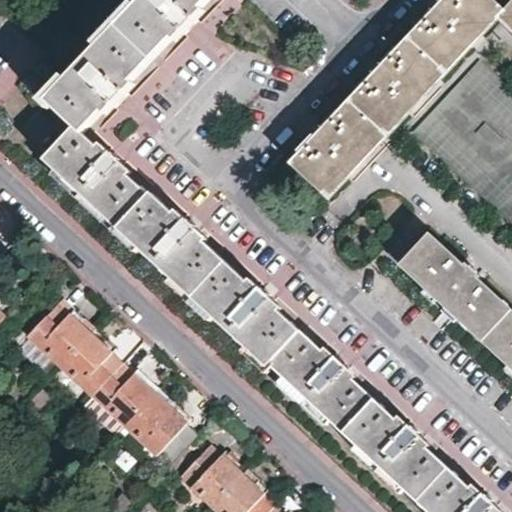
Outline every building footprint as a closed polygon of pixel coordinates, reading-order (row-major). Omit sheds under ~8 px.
[(75,127),(82,134),(107,109),(111,113),(121,102),(132,90),(128,86),(178,34),(182,37),(195,24),(205,13),(201,9),(209,0),(143,0),(48,100),(75,127)] [(320,137),(297,163),(332,197),(505,12),(511,18),(511,3),(507,9),(496,0),(449,0),(445,4),(443,3),(439,7),(435,11),(437,13),(388,66),(385,63),(381,68),(376,73),(379,75),(330,128),(328,125),(324,130),(318,135),(320,137)] [(511,83),(485,58),(421,127),(511,214),(511,83)] [(54,128),(37,112),(22,128),(39,144),(54,128)] [(82,134),(75,127),(46,158),(268,362),(298,330),(272,306),(275,303),(263,292),(250,280),(246,283),(199,238),(201,235),(189,224),(177,213),(173,216),(149,192),(147,193),(124,173),(126,170),(114,158),(101,146),(99,148),(82,134)] [(424,242),(414,232),(394,253),(452,308),(511,364),(511,304),(481,276),(483,273),(470,261),(468,263),(435,231),(424,242)] [(69,314),(57,303),(53,307),(65,318),(69,314)] [(59,369),(91,333),(69,314),(65,318),(53,307),(25,338),(59,369)] [(298,330),(268,362),(431,511),(499,511),(500,511),(489,500),(475,487),(472,490),(425,446),(427,443),(415,431),(401,418),(398,421),(348,376),(351,373),(338,361),(324,348),(321,351),(298,330)] [(59,369),(91,399),(118,368),(109,359),(113,354),(91,333),(59,369)] [(103,410),(123,428),(156,393),(135,373),(130,378),(118,368),(91,399),(103,410)] [(187,423),(156,393),(123,428),(115,437),(148,468),(156,459),(183,428),(187,423)] [(103,410),(91,399),(82,408),(94,420),(103,410)] [(156,459),(167,469),(195,440),(183,428),(156,459)] [(179,479),(210,508),(242,473),(222,454),(217,458),(207,449),(179,479)] [(267,511),(271,508),(259,496),(262,492),(242,473),(210,508),(214,511),(267,511)]
